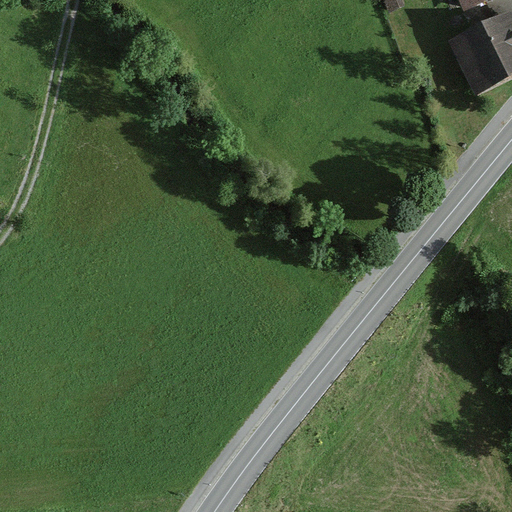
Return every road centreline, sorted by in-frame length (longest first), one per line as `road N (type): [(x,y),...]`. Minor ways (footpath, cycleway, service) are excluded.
road 1 (tertiary): [(511,141),(215,511)]
road 2 (track): [(73,0),(31,176),(0,239)]
